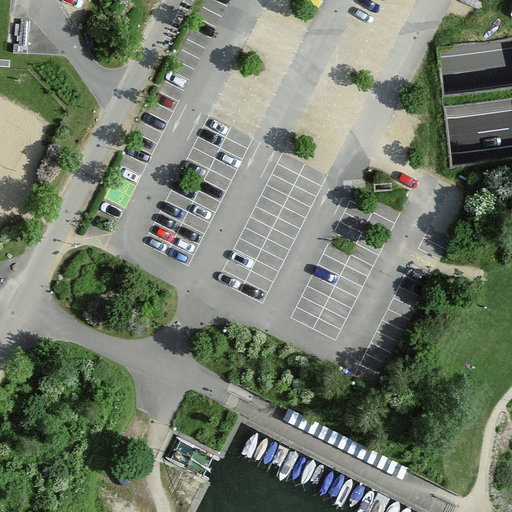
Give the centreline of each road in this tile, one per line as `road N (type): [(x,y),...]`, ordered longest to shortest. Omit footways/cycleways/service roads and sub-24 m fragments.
road 1 (motorway): [(0,141),(269,147),(511,127)]
road 2 (motorway): [(511,65),(269,82),(0,80)]
